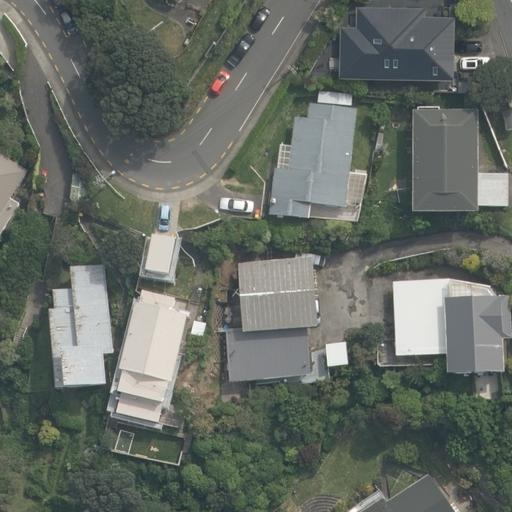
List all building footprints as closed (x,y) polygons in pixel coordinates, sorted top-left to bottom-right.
[(341,75),(455,77),(456,35),(448,35),(449,14),(427,13),(427,5),(358,4),(358,24),(342,24),(341,75)] [(353,105),(353,93),(329,91),(328,104),(353,105)] [(347,210),(359,111),(311,105),(309,121),(297,119),(290,172),(276,170),(271,216),(311,221),(313,206),(347,210)] [(414,216),(480,216),(480,208),(509,208),(509,175),(480,174),(480,113),(415,113),(414,216)] [(0,234),(4,237),(22,206),(12,200),(29,171),(0,154),(0,234)] [(75,204),(90,192),(79,174),(74,176),(71,200),(75,204)] [(148,273),(171,276),(177,239),(155,235),(148,273)] [(228,331),(231,383),(312,377),(308,330),(320,329),(315,260),(240,266),(245,329),(228,331)] [(52,312),(59,391),(109,387),(106,356),(116,355),(108,266),(73,269),(75,291),(55,293),(57,312),(52,312)] [(449,356),(449,376),(506,373),(504,339),(511,338),(511,304),(511,297),(453,299),(452,281),(394,283),(398,358),(449,356)] [(120,414),(160,424),(169,383),(173,384),(189,316),(167,311),(170,298),(144,292),(142,304),(137,303),(121,372),(123,373),(119,394),(124,395),(120,414)] [(192,335),(205,338),(208,322),(196,319),(192,335)] [(327,346),(329,369),(350,367),(348,344),(327,346)] [(456,511),(430,475),(387,505),(383,500),(366,511),(456,511)]
